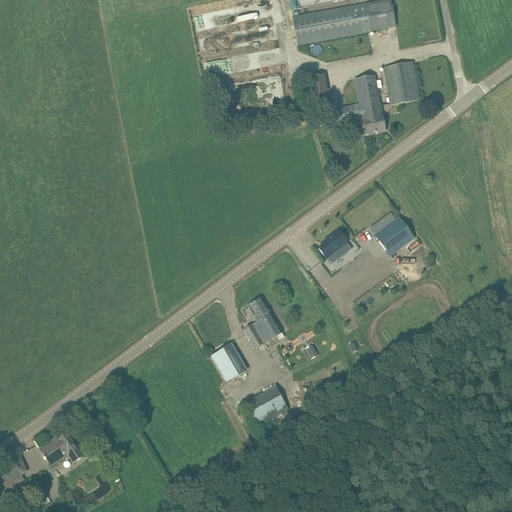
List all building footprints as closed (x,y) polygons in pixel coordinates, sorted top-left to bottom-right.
[(355,5),(292,18),(295,36),(297,46),(325,41),(366,32),(370,32),(396,26),(390,0),(381,0),(365,3),(355,5)] [(252,62),(235,66),(236,72),(253,68),(252,62)] [(420,101),(412,62),(383,68),(390,106),(420,101)] [(315,101),(329,99),(326,74),(312,76),(315,101)] [(354,80),(359,105),(332,110),(335,125),(360,120),(363,136),(385,132),(375,76),(354,80)] [(398,217),(374,236),(390,257),(414,239),(398,217)] [(324,245),(318,249),(324,257),(325,259),(331,266),(352,250),(346,243),(344,240),(338,232),(327,240),(328,242),(324,245)] [(398,261),(401,268),(412,264),(409,257),(398,261)] [(392,289),(400,283),(393,272),(384,278),(392,289)] [(282,334),(266,307),(261,298),(247,306),(257,322),(243,330),(255,350),(282,334)] [(304,348),(310,359),(319,355),(313,344),(304,348)] [(229,345),(210,357),(226,384),(245,373),(241,367),(232,372),(225,359),(234,354),(229,345)] [(275,387),(244,404),(257,427),(288,410),(275,387)] [(82,458),(70,440),(64,432),(39,449),(51,467),(67,456),(72,464),(82,458)] [(0,485),(27,472),(23,464),(18,455),(0,464),(0,485)] [(42,486),(30,491),(35,504),(47,498),(42,486)]
